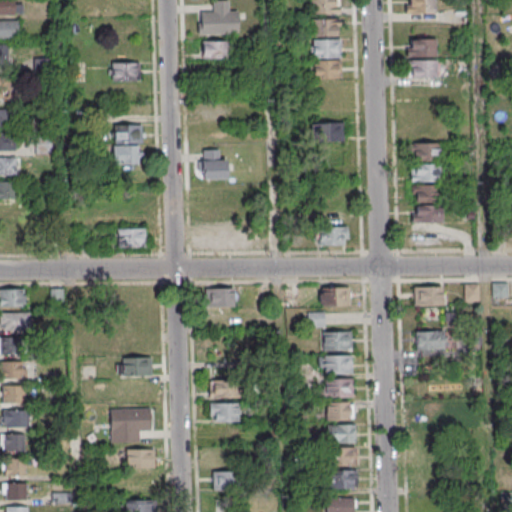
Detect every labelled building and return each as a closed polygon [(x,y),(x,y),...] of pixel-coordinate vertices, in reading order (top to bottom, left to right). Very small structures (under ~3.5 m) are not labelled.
[(19,0),(0,0),(0,13),(19,14),(19,0)] [(227,0),(211,0),(211,11),(197,11),(197,34),(237,34),(237,10),(228,10),(227,0)] [(312,0),(340,0),(341,15),(312,15),(312,0)] [(434,0),(404,0),(405,13),(435,13),(434,0)] [(18,20),(0,19),(0,38),(18,38),(18,20)] [(313,20),(341,19),(342,38),(313,38),(313,20)] [(227,40),(198,40),(198,59),(227,59),(227,40)] [(315,41),(343,40),(343,59),(315,59),(315,41)] [(412,40),(438,40),(438,57),(408,58),(408,49),(412,49),(412,40)] [(13,44),(0,43),(0,65),(13,66),(13,44)] [(315,62),(343,61),(344,80),(315,80),(315,62)] [(409,61),(439,61),(439,79),(409,79),(409,61)] [(140,62),(110,62),(110,80),(140,80),(140,62)] [(0,97),(16,97),(16,76),(0,75),(0,97)] [(200,122),(227,122),(227,102),(200,102),(200,122)] [(0,107),(0,124),(14,125),(14,108),(0,107)] [(141,124),(113,124),(113,143),(141,143),(141,124)] [(320,139),(338,139),(338,126),(320,126),(320,139)] [(0,149),(14,150),(14,133),(0,133),(0,149)] [(436,150),(427,150),(427,143),(410,143),(410,160),(436,160),(436,150)] [(141,145),(111,145),(111,165),(141,165),(141,145)] [(225,159),(221,159),(221,149),(201,149),(201,179),(225,179),(225,159)] [(0,173),(16,174),(16,157),(0,156),(0,173)] [(409,182),(439,182),(439,163),(409,163),(409,182)] [(17,181),(0,181),(0,197),(17,198),(17,181)] [(440,201),(440,185),(411,185),(411,201),(440,201)] [(441,221),(441,205),(411,205),(411,221),(441,221)] [(316,244),(347,244),(347,226),(316,226),(316,244)] [(238,228),(212,228),(211,247),(238,247),(238,228)] [(145,229),(115,229),(115,248),(145,248),(145,229)] [(464,285),(464,299),(475,299),(475,285),(464,285)] [(412,287),(412,305),(442,305),(442,286),(412,287)] [(349,305),(348,287),(320,287),(320,305),(349,305)] [(233,306),(233,288),(205,288),(205,306),(233,306)] [(0,291),(26,290),(27,307),(1,308),(0,291)] [(61,291),(52,291),(52,302),(61,302),(61,291)] [(1,314),(31,313),(31,331),(1,332),(1,314)] [(442,349),(442,330),(414,330),(414,349),(442,349)] [(325,333),(352,333),(353,350),(325,351),(325,333)] [(17,338),(0,337),(0,353),(17,354),(17,338)] [(151,357),(122,357),(122,375),(151,375),(151,357)] [(325,358),(353,357),(354,375),(326,375),(325,358)] [(25,361),(0,361),(0,377),(25,377),(25,361)] [(326,381),(354,380),(354,397),(327,398),(326,381)] [(211,382),(241,381),(241,399),(211,399),(211,382)] [(2,402),(24,402),(24,385),(2,385),(2,402)] [(418,420),(445,420),(445,401),(418,401),(418,420)] [(328,404),(355,403),(356,421),(328,422),(328,404)] [(212,405),(239,404),(240,422),(212,423),(212,405)] [(110,408),(110,443),(140,443),(140,430),(151,430),(151,408),(110,408)] [(5,412),(31,412),(31,429),(5,429),(5,412)] [(328,427),(356,426),(356,444),(329,445),(328,427)] [(4,435),(26,435),(26,452),(4,452),(4,435)] [(153,449),(124,449),(124,468),(153,468),(153,449)] [(329,450),(357,449),(358,467),(330,467),(329,450)] [(5,460),(28,460),(28,477),(5,477),(5,460)] [(330,472),(358,472),(358,489),(331,490),(330,472)] [(214,474),(246,473),(247,490),(214,491),(214,474)] [(6,484),(28,484),(29,501),(6,501),(6,484)] [(328,511),(328,500),(355,499),(355,511),(328,511)] [(154,511),(154,501),(118,501),(118,511),(154,511)]
